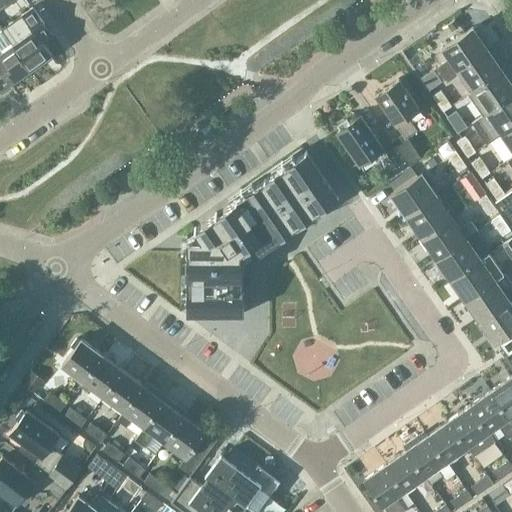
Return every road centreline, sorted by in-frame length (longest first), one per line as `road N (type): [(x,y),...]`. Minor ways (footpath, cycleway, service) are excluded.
road 1 (residential): [(55,268),(426,0)]
road 2 (residential): [(314,461),(55,268)]
road 3 (residential): [(314,461),(453,357),(374,239)]
road 4 (residential): [(0,142),(100,69)]
road 5 (residential): [(100,69),(200,0)]
